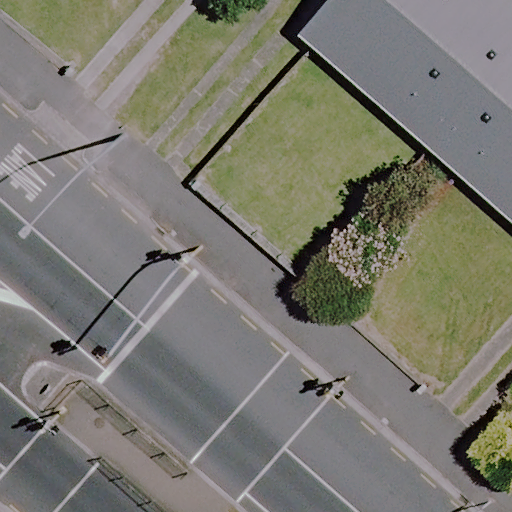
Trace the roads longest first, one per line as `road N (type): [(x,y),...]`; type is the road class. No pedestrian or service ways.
road 1 (secondary): [(0,191),(16,196),(332,479),(346,511)]
road 2 (secondary): [(92,511),(0,433)]
